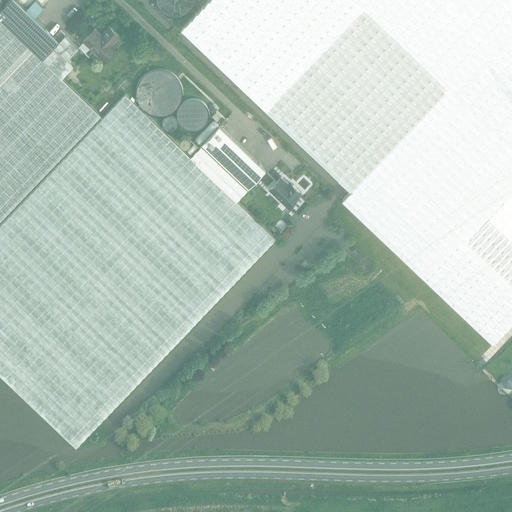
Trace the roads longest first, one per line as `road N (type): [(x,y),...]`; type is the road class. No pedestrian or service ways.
road 1 (primary): [(511,458),(145,468),(0,502)]
road 2 (primary): [(9,511),(101,488),(201,475),(424,478),(511,470)]
road 3 (unclassified): [(233,108),(118,0)]
